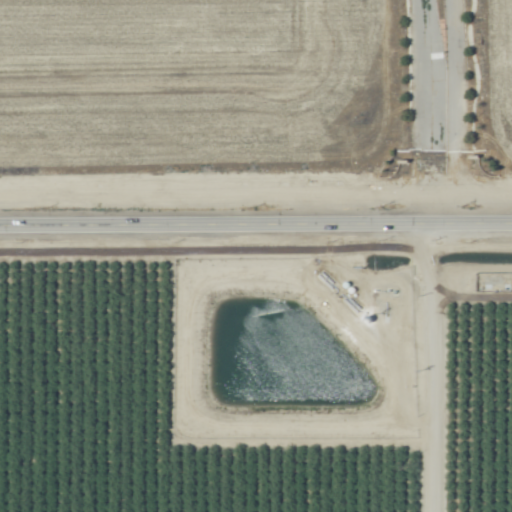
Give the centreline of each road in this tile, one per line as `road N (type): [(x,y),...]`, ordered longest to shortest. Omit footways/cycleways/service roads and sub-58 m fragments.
road 1 (secondary): [(0,227),(511,224)]
road 2 (track): [(421,226),(433,511)]
